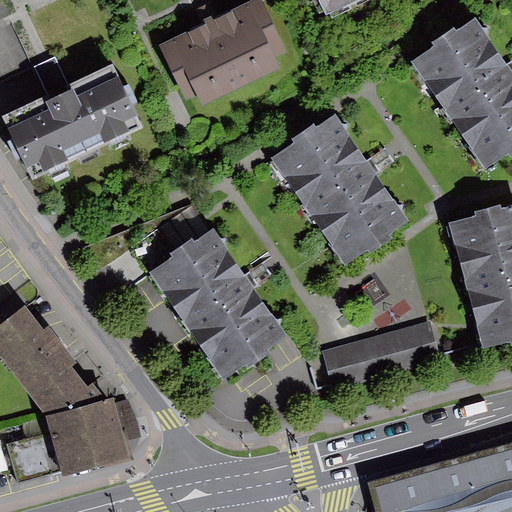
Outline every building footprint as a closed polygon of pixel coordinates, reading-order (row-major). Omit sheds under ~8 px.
[(255,0),(206,24),(159,46),(186,103),(197,98),(203,109),(281,72),(274,59),(286,54),(259,0),(255,0)] [(316,0),(326,20),(369,0),(316,0)] [(434,51),(412,66),(487,174),(509,158),(511,162),(511,74),(511,73),(487,38),(489,29),(481,29),(476,22),(457,35),(454,32),(432,47),(434,51)] [(35,69),(49,99),(61,93),(70,89),(55,59),(47,63),(35,69)] [(49,99),(2,121),(13,143),(8,146),(17,164),(22,161),(33,184),(143,131),(131,108),(138,105),(128,85),(122,87),(113,68),(70,89),(61,93),(49,99)] [(295,147),(273,162),(346,269),(368,254),(371,257),(393,242),(389,238),(409,225),(402,215),(404,206),(396,205),(371,168),(347,133),(349,125),(340,124),(337,118),(317,132),(314,129),(293,143),(295,147)] [(478,221),(450,228),(485,352),(511,345),(511,350),(511,209),(500,212),(499,209),(477,216),(478,221)] [(218,237),(214,232),(196,245),(194,242),(171,257),(174,261),(151,277),(225,384),(246,369),(249,373),(270,359),(266,354),(288,339),(281,329),(282,320),(273,318),(249,282),(225,247),(226,239),(218,237)] [(26,307),(0,327),(0,362),(43,417),(82,382),(73,371),(79,366),(49,328),(45,331),(26,307)] [(432,322),(323,353),(334,390),(442,360),(432,322)] [(82,382),(43,417),(47,434),(5,444),(16,490),(130,464),(116,399),(104,402),(82,382)] [(0,470),(9,468),(0,435),(0,470)] [(511,511),(511,451),(373,490),(379,511),(511,511)]
